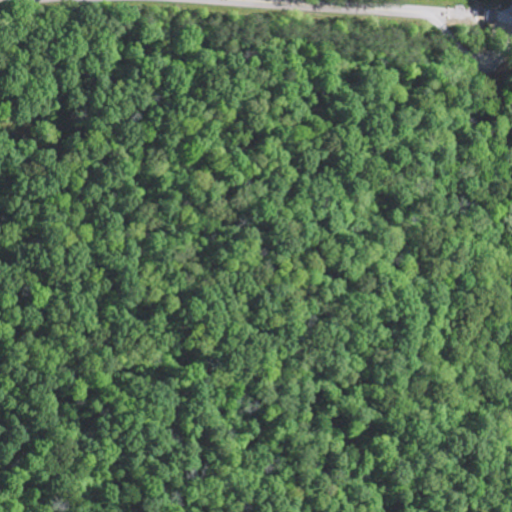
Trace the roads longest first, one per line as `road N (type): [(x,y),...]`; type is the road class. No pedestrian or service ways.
road 1 (tertiary): [(13,0),(474,16)]
road 2 (track): [(511,375),(494,345),(469,236),(466,15)]
